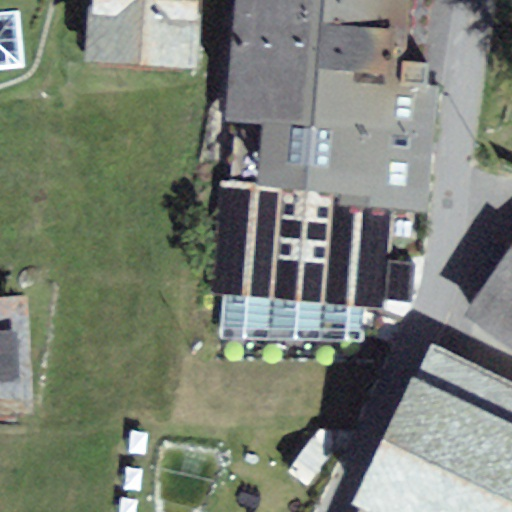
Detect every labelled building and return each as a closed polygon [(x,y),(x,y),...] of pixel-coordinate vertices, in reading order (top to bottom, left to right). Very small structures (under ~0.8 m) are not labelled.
[(103,0),(100,63),(209,69),(213,0),(103,0)] [(423,0),(255,0),(243,115),(287,120),(279,190),(344,197),(435,208),(448,96),(412,91),(423,0)] [(279,190),(216,184),(204,300),(375,318),(386,214),(342,210),(344,197),(279,190)] [(511,254),(491,290),(472,319),(511,343),(511,254)] [(0,296),(0,418),(53,416),(49,294),(0,296)] [(511,511),(511,420),(425,378),(364,503),(383,511),(511,511)]
